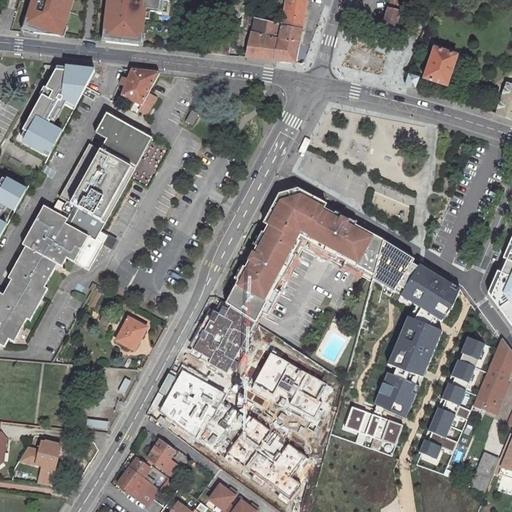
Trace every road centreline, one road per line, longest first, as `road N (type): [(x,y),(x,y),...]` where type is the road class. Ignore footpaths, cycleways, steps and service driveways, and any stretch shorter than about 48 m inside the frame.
road 1 (tertiary): [(97,481),(315,82)]
road 2 (tertiary): [(0,42),(315,82)]
road 3 (tertiary): [(315,82),(511,135)]
